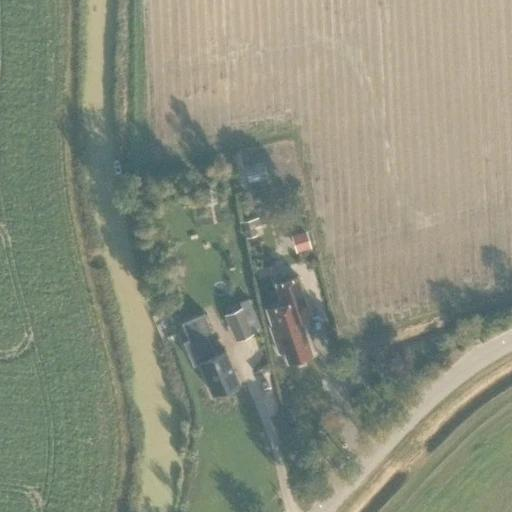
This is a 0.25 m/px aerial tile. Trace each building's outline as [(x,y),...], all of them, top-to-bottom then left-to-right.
[(242,221),(245,237),(256,235),(254,226),(260,225),(258,217),(242,221)] [(296,250),(310,246),(305,230),(290,234),(296,250)] [(262,273),(276,269),(274,263),(261,267),(262,273)] [(282,304),(266,309),(272,325),(269,325),(278,352),(284,350),(287,361),(308,354),(311,353),(299,318),(310,314),(297,275),(275,283),(282,304)] [(224,314),(235,340),(253,333),(242,307),(224,314)] [(212,393),(238,382),(225,349),(214,353),(205,332),(211,330),(203,312),(181,321),(188,338),(182,340),(192,364),(199,361),(212,393)]
